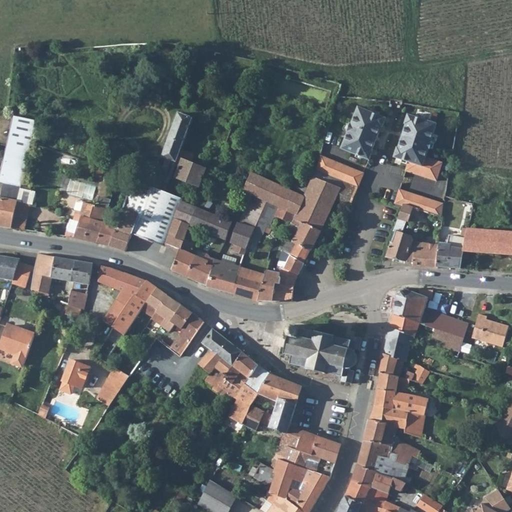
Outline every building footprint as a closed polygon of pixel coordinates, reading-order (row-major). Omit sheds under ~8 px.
[(344,145),(372,157),(375,148),(374,147),(384,124),(385,124),(389,115),(361,104),(354,121),(353,120),(350,128),(351,128),(344,145)] [(168,182),(171,171),(177,156),(191,113),(178,110),(162,153),(167,154),(162,168),(166,169),(163,178),(168,182)] [(400,145),(397,154),(411,159),(408,168),(438,179),(445,161),(441,160),(428,155),(431,147),(432,147),(435,139),(434,139),(440,122),(411,112),(408,121),(409,122),(401,145),(400,145)] [(36,122),(15,118),(0,182),(0,184),(4,185),(22,189),(32,146),(36,122)] [(315,169),(324,173),(330,158),(321,154),(315,169)] [(207,168),(177,156),(171,171),(178,174),(178,175),(200,185),(206,172),(207,168)] [(330,158),(324,173),(342,179),(348,164),(330,158)] [(357,185),(360,186),(366,171),(348,164),(342,179),(344,180),(357,185)] [(265,198),(279,204),(297,212),(291,227),(297,230),(293,237),(312,251),(326,233),(328,217),(342,188),(341,187),(344,180),(342,179),(324,173),(315,169),(309,186),(306,194),(298,191),(301,182),(294,179),(290,188),(254,172),(245,189),(254,193),(265,198)] [(4,185),(1,197),(20,201),(22,189),(4,185)] [(183,198),(155,187),(151,198),(129,192),(123,210),(140,215),(134,232),(167,243),(177,219),(183,198)] [(405,202),(409,190),(401,188),(396,202),(404,204),(405,202)] [(409,190),(405,202),(420,207),(431,211),(443,215),(445,203),(409,190)] [(265,198),(254,193),(251,201),(262,206),(265,198)] [(20,201),(1,197),(0,203),(0,225),(14,228),(20,201)] [(189,203),(190,202),(183,198),(177,219),(191,224),(193,225),(198,207),(189,203)] [(276,213),(279,204),(265,198),(262,206),(262,207),(276,213)] [(94,204),(88,202),(85,201),(82,209),(78,208),(74,219),(82,221),(84,215),(90,217),(94,204)] [(244,223),(255,227),(258,222),(262,207),(262,206),(251,201),(244,223)] [(405,202),(404,204),(402,214),(410,217),(413,212),(418,213),(420,207),(405,202)] [(105,221),(108,209),(94,204),(90,217),(84,215),(82,221),(76,237),(98,243),(105,221)] [(202,209),(198,207),(193,225),(210,231),(211,232),(218,215),(202,209)] [(266,225),(271,228),(276,213),(262,207),(258,222),(266,225)] [(420,207),(418,213),(428,217),(431,211),(420,207)] [(128,251),(134,232),(140,215),(123,210),(118,225),(110,247),(128,251)] [(233,220),(218,215),(211,232),(217,234),(227,238),(233,220)] [(186,240),(191,224),(177,219),(167,243),(181,251),(175,269),(187,274),(196,255),(197,253),(191,250),(194,243),(186,240)] [(118,225),(105,221),(98,243),(110,247),(118,225)] [(254,230),(255,227),(244,223),(239,221),(232,241),(239,243),(249,246),(251,238),(254,230)] [(266,225),(258,222),(255,227),(254,230),(251,238),(249,246),(257,249),(266,225)] [(418,238),(415,232),(398,226),(392,243),(390,248),(388,254),(417,263),(418,248),(425,248),(426,241),(418,238)] [(450,234),(448,243),(441,243),(439,265),(461,267),(464,250),(469,227),(463,226),(461,235),(450,234)] [(464,250),(511,253),(511,230),(469,227),(464,250)] [(217,234),(211,232),(210,231),(206,237),(215,240),(217,234)] [(284,245),(293,251),(292,254),(305,262),(306,259),(308,254),(312,251),(293,237),(282,233),(280,240),(285,243),(284,245)] [(439,265),(441,243),(426,241),(425,248),(418,248),(417,263),(417,265),(417,266),(437,267),(439,265)] [(247,252),(249,246),(239,243),(240,250),(247,252)] [(215,270),(216,256),(207,252),(204,258),(196,255),(187,274),(209,283),(215,270)] [(56,256),(41,253),(34,290),(50,294),(53,278),(56,256)] [(0,254),(0,276),(14,279),(20,262),(21,258),(0,254)] [(289,262),(287,267),(300,274),(305,262),(292,254),(289,262)] [(209,283),(235,291),(243,265),(217,255),(216,256),(215,270),(209,283)] [(56,256),(53,278),(65,279),(63,302),(70,304),(72,291),(69,290),(70,282),(73,282),(76,261),(56,256)] [(72,291),(89,293),(92,264),(76,261),(73,282),(70,282),(69,290),(72,291)] [(258,271),(243,265),(235,291),(259,298),(270,263),(262,261),(258,271)] [(14,279),(13,283),(28,288),(35,266),(20,262),(14,279)] [(275,300),(280,285),(281,278),(277,278),(278,271),(279,267),(277,266),(270,263),(259,298),(275,300)] [(113,304),(124,310),(134,294),(138,293),(148,279),(101,266),(99,283),(122,290),(113,304)] [(297,281),(300,274),(287,267),(286,269),(284,279),(283,285),(280,285),(275,300),(295,297),(295,288),(297,281)] [(138,293),(134,294),(124,310),(114,326),(125,333),(147,299),(149,300),(158,286),(148,279),(138,293)] [(152,317),(167,328),(184,304),(158,286),(149,300),(158,307),(152,317)] [(428,298),(419,294),(404,288),(398,293),(393,312),(421,321),(422,322),(428,298)] [(431,299),(433,289),(420,289),(419,294),(428,298),(431,299)] [(87,309),(89,293),(72,291),(70,304),(84,308),(87,309)] [(114,326),(124,310),(113,304),(104,319),(109,322),(114,326)] [(184,304),(167,328),(170,330),(161,341),(170,347),(176,339),(195,310),(184,304)] [(196,311),(195,310),(176,339),(177,340),(188,347),(198,332),(207,320),(196,311)] [(469,323),(432,310),(427,323),(437,327),(465,336),(469,323)] [(417,334),(421,321),(393,312),(384,352),(405,359),(408,360),(414,334),(417,334)] [(480,313),(473,337),(504,346),(510,325),(487,318),(488,316),(480,313)] [(112,330),(114,326),(109,322),(106,326),(112,330)] [(300,326),(299,324),(291,324),(291,322),(289,322),(289,324),(290,324),(289,330),(287,331),(287,333),(289,333),(288,337),(286,337),(285,342),(284,345),(286,349),(285,348),(284,349),(283,350),(284,351),(285,352),(286,351),(287,350),(296,352),(295,356),(293,359),(292,360),(293,361),(294,361),(295,360),(310,363),(310,366),(313,365),(326,368),(327,369),(328,370),(329,368),(341,371),(342,376),(341,379),(352,381),(356,370),(351,368),(357,363),(359,356),(357,349),(360,350),(364,337),(353,334),(352,337),(351,339),(336,335),(336,334),(332,334),(319,330),(317,330),(300,326)] [(0,359),(23,369),(35,336),(7,326),(0,344),(0,359)] [(216,327),(205,343),(213,349),(203,362),(213,371),(211,373),(212,379),(220,385),(235,364),(244,350),(216,327)] [(461,350),(465,336),(437,327),(434,335),(445,339),(444,344),(461,350)] [(171,348),(181,355),(188,347),(177,340),(171,348)] [(465,342),(462,351),(470,353),(473,345),(465,342)] [(259,362),(244,350),(235,364),(251,376),(259,362)] [(409,377),(402,375),(405,359),(384,352),(380,370),(382,371),(379,387),(407,394),(404,386),(419,389),(421,382),(424,382),(431,369),(429,369),(425,366),(420,364),(416,363),(416,365),(419,366),(417,372),(410,370),(409,377)] [(75,383),(83,386),(90,364),(70,357),(60,387),(62,390),(69,392),(72,390),(75,383)] [(271,372),(259,362),(251,376),(247,383),(260,393),(271,372)] [(235,364),(220,385),(240,400),(247,383),(251,376),(235,364)] [(107,405),(128,375),(116,367),(96,396),(107,405)] [(260,393),(279,401),(279,399),(297,404),(304,384),(271,372),(260,393)] [(253,406),(260,393),(247,383),(240,400),(229,417),(239,423),(237,427),(241,428),(243,424),(253,406)] [(409,411),(426,415),(430,398),(407,394),(379,387),(379,390),(377,399),(374,409),(371,418),(404,427),(409,411)] [(500,420),(511,424),(511,397),(504,413),(500,420)] [(286,431),(277,456),(279,457),(298,463),(304,450),(299,448),(305,429),(290,425),(297,404),(279,399),(279,401),(277,406),(273,418),(269,416),(267,423),(270,424),(270,426),(286,431)] [(253,406),(243,424),(254,430),(264,412),(253,406)] [(420,436),(426,415),(409,411),(404,427),(403,431),(409,433),(414,434),(420,436)] [(371,418),(364,437),(390,444),(392,433),(402,434),(403,431),(404,427),(371,418)] [(496,429),(511,436),(511,424),(500,420),(496,429)] [(305,429),(299,448),(304,450),(314,454),(320,434),(305,429)] [(343,442),(320,434),(314,454),(324,457),(336,461),(343,442)] [(394,479),(404,483),(412,456),(399,451),(397,457),(388,454),(390,444),(364,437),(360,464),(379,472),(394,479)] [(401,442),(400,447),(390,444),(388,454),(397,457),(399,451),(412,456),(417,458),(420,446),(401,442)] [(298,463),(309,467),(311,461),(314,454),(304,450),(298,463)] [(279,470),(272,492),(283,498),(306,511),(309,511),(331,476),(318,471),(309,467),(298,463),(279,457),(275,465),(263,460),(261,463),(258,470),(256,473),(262,475),(265,471),(272,474),(275,468),(279,470)] [(324,457),(321,464),(318,471),(331,476),(336,461),(324,457)] [(249,466),(253,468),(258,470),(261,463),(252,460),(249,466)] [(321,464),(311,461),(309,467),(318,471),(321,464)] [(360,464),(354,478),(371,486),(372,486),(379,472),(360,464)] [(372,486),(390,493),(392,486),(394,479),(379,472),(372,486)] [(371,486),(354,478),(347,493),(365,500),(371,486)] [(404,483),(394,479),(392,486),(404,491),(407,484),(404,483)] [(211,511),(228,511),(237,496),(231,493),(212,480),(199,503),(211,511)] [(509,503),(496,484),(483,492),(474,504),(470,501),(466,506),(463,506),(460,511),(497,511),(499,508),(509,503)] [(365,500),(382,507),(395,511),(402,511),(404,507),(389,501),(390,493),(372,486),(371,486),(365,500)] [(422,491),(416,503),(435,511),(443,500),(422,491)] [(272,504),(266,511),(306,511),(283,498),(272,492),(268,497),(265,500),(272,504)] [(361,511),(364,507),(372,511),(395,511),(382,507),(365,500),(347,493),(339,511),(361,511)] [(262,511),(266,511),(272,504),(265,500),(259,509),(262,511)]
